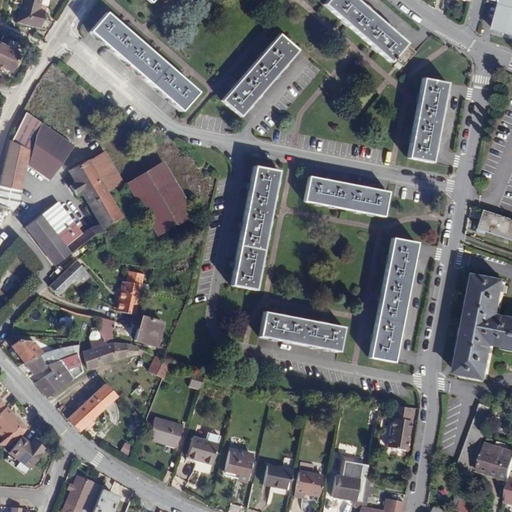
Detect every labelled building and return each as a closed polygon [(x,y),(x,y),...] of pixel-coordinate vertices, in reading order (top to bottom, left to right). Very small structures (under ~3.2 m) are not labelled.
[(37,9),(39,0),(23,0),(17,22),(39,28),(43,11),(37,9)] [(403,65),(416,51),(355,0),(327,0),(323,5),(340,19),(389,62),(392,59),(396,62),(393,65),(398,69),(399,67),(402,64),(403,65)] [(511,0),(499,0),(500,1),(501,1),(494,27),(511,31),(511,0)] [(197,92),(105,13),(89,32),(181,111),(197,92)] [(221,101),(240,117),(296,52),(297,51),(279,34),(221,101)] [(0,43),(0,66),(2,68),(11,72),(20,54),(0,43)] [(309,50),(312,57),(325,52),(322,45),(309,50)] [(407,158),(436,163),(452,83),(422,77),(419,95),(411,138),(407,158)] [(43,78),(27,104),(38,111),(54,84),(43,78)] [(38,111),(27,104),(24,110),(35,116),(38,111)] [(11,141),(8,140),(0,176),(0,186),(20,191),(25,164),(49,181),(72,146),(25,113),(11,141)] [(90,158),(109,190),(122,182),(104,150),(90,158)] [(90,158),(87,160),(106,192),(109,190),(90,158)] [(94,234),(103,232),(102,229),(121,218),(106,192),(87,160),(68,171),(75,183),(69,186),(74,194),(79,191),(99,224),(88,229),(81,234),(64,212),(48,224),(40,214),(24,227),(55,265),(94,234)] [(157,237),(195,215),(163,161),(125,183),(157,237)] [(255,290),(278,171),(253,166),(230,285),(255,290)] [(386,188),(306,173),(302,198),(381,212),(386,188)] [(0,201),(7,203),(17,205),(20,191),(0,186),(0,201)] [(511,238),(511,220),(487,213),(481,228),(511,238)] [(393,362),(416,243),(391,238),(368,358),(393,362)] [(76,261),(48,287),(58,297),(62,298),(81,280),(94,293),(100,288),(76,261)] [(123,281),(117,309),(117,312),(135,315),(142,274),(128,272),(126,281),(123,281)] [(511,348),(511,319),(500,317),(506,283),(476,277),(458,374),(488,380),(494,345),(511,348)] [(338,351),(343,327),(263,311),(258,335),(338,351)] [(134,341),(156,348),(163,323),(141,317),(134,341)] [(63,318),(62,328),(71,328),(71,318),(63,318)] [(106,344),(112,342),(110,331),(113,322),(99,319),(98,330),(102,338),(104,338),(106,344)] [(136,354),(136,347),(127,344),(112,343),(112,342),(106,344),(104,338),(102,338),(90,342),(92,348),(82,352),(88,369),(126,356),(136,354)] [(13,350),(24,363),(38,356),(42,354),(33,343),(18,346),(13,350)] [(36,384),(48,397),(82,372),(76,354),(47,365),(51,371),(36,384)] [(45,368),(44,366),(38,356),(24,363),(31,375),(45,368)] [(163,379),(171,364),(163,361),(155,357),(148,372),(163,379)] [(199,390),(203,375),(192,372),(187,387),(199,390)] [(67,418),(79,431),(85,425),(92,419),(116,397),(105,384),(67,418)] [(480,404),(456,468),(470,473),(477,455),(481,442),(494,409),(480,404)] [(410,408),(393,406),(386,447),(405,450),(410,421),(408,420),(410,408)] [(176,448),(182,426),(154,418),(148,440),(176,448)] [(92,419),(85,425),(89,430),(96,424),(92,419)] [(21,437),(13,447),(9,453),(10,454),(5,460),(24,474),(29,468),(30,469),(45,449),(36,442),(33,447),(29,443),(21,437)] [(217,444),(193,437),(187,458),(211,465),(217,444)] [(127,454),(131,446),(123,442),(119,450),(127,454)] [(481,442),(477,455),(483,457),(487,444),(481,442)] [(479,471),(510,480),(510,478),(511,472),(511,469),(511,450),(487,444),(483,457),(479,471)] [(228,449),(223,472),(237,476),(236,480),(246,482),(252,455),(228,449)] [(330,497),(361,502),(365,478),(367,462),(337,456),(330,497)] [(262,484),(288,490),(294,459),(284,457),(281,469),(266,466),(262,484)] [(237,476),(223,472),(222,477),(236,480),(237,476)] [(318,496),(321,477),(298,472),(294,491),(318,496)] [(91,511),(100,490),(101,487),(76,476),(72,485),(70,492),(61,511),(91,511)] [(359,511),(401,511),(403,503),(385,500),(383,511),(364,508),(366,497),(370,497),(373,479),(365,478),(361,502),(359,511)] [(100,490),(91,511),(110,511),(117,497),(100,490)] [(453,503),(458,505),(462,496),(457,494),(453,503)] [(468,511),(472,499),(462,496),(458,505),(455,511),(468,511)] [(455,511),(458,505),(453,503),(449,511),(446,511),(435,507),(432,511),(455,511)]
